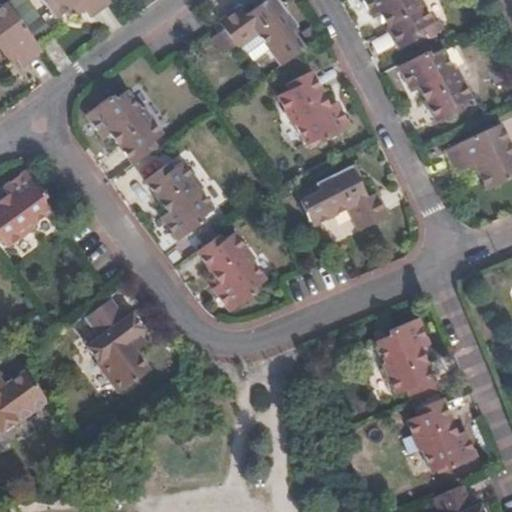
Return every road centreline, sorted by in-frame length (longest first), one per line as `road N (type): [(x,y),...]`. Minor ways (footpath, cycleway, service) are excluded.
road 1 (residential): [(33,127),(205,342),(265,338),(427,269)]
road 2 (residential): [(427,269),(448,260),(320,0)]
road 3 (residential): [(427,269),(511,471)]
road 4 (residential): [(184,0),(68,80),(33,127)]
